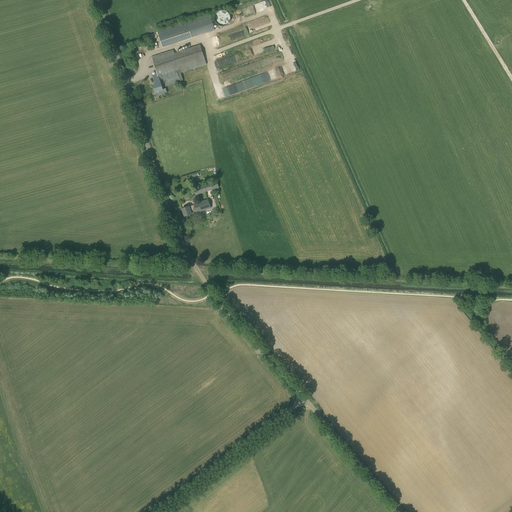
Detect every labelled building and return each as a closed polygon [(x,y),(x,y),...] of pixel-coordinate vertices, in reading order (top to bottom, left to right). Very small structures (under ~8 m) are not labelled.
[(220,26),(221,26),(223,26),(224,26),(225,25),(226,25),(228,24),(228,23),(229,22),(230,21),(230,19),(230,18),(230,17),(230,16),(229,14),(229,13),(228,12),(227,11),(225,11),(224,10),(223,10),(222,10),(220,10),(219,11),(218,12),(217,12),(216,13),(215,15),(215,16),(214,17),(214,19),(215,20),(215,21),(216,22),(217,24),(218,24),(219,25),(220,26)] [(163,47),(192,38),(191,37),(215,29),(209,14),(157,32),(163,47)] [(225,41),(242,38),(241,31),(220,36),(222,44),(226,44),(225,41)] [(164,78),(166,84),(178,80),(176,74),(207,65),(200,45),(174,53),(173,50),(152,57),(157,74),(153,76),(155,82),(164,78)] [(268,58),(270,64),(286,57),(283,51),(268,58)] [(161,79),(155,82),(156,84),(153,85),(155,92),(157,96),(162,94),(161,90),(163,90),(160,83),(162,82),(161,79)] [(198,194),(217,187),(215,182),(196,188),(196,190),(191,191),(193,196),(198,194)] [(211,208),(208,199),(193,204),(194,205),(189,207),(189,206),(182,209),(184,216),(191,214),(191,213),(196,212),(196,213),(211,208)]
